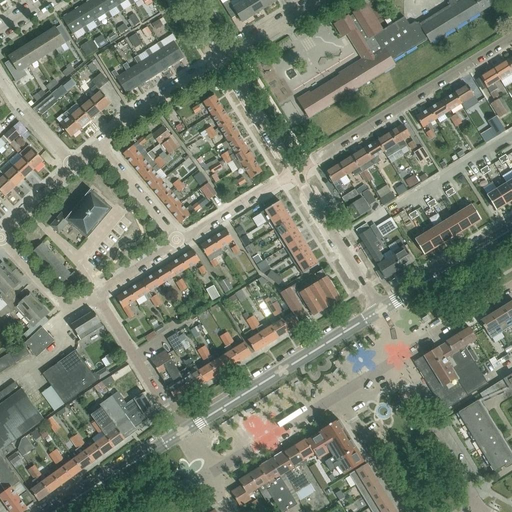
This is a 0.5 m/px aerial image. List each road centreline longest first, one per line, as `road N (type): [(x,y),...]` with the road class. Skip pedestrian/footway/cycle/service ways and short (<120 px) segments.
road 1 (residential): [(293,172),(511,37)]
road 2 (secondary): [(181,432),(380,310)]
road 3 (unclassified): [(476,504),(401,383),(396,360)]
road 4 (residential): [(380,310),(293,172)]
road 5 (residential): [(181,432),(95,294)]
road 6 (secondary): [(380,310),(511,228)]
road 7 (unclassified): [(207,475),(338,395)]
road 8 (residential): [(97,145),(224,59)]
road 9 (secondary): [(52,511),(181,432)]
road 10 (residential): [(396,360),(511,287)]
road 11 (residential): [(177,243),(293,172)]
road 12 (residential): [(409,511),(338,395)]
road 13 (residential): [(293,172),(224,59)]
road 14 (residential): [(0,238),(68,311),(95,294)]
road 15 (residential): [(177,243),(97,145)]
